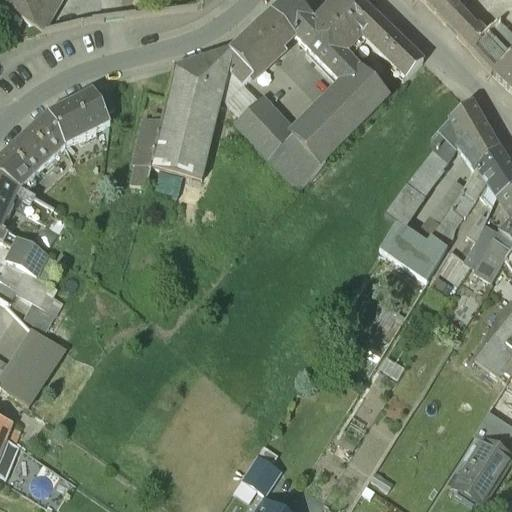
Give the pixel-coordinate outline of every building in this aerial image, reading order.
[(2,0),(1,2),(32,28),(49,0),(2,0)] [(291,0),(285,0),(230,53),(215,58),(229,73),(243,89),(296,40),(308,52),(326,35),(314,23),(313,23),(291,0)] [(355,0),(335,0),(314,23),(326,35),(345,55),(361,39),(405,82),(422,65),(355,0)] [(420,0),(457,38),(471,26),(453,6),(457,1),(460,5),(464,0),(420,0)] [(511,37),(498,24),(483,40),(471,26),(457,38),(470,52),(470,53),(491,75),(492,76),(511,95),(511,37)] [(345,55),(326,35),(308,52),(342,88),(359,70),(345,55)] [(215,58),(175,70),(164,119),(164,120),(151,172),(202,183),(229,73),(215,58)] [(292,139),(288,143),(321,173),(325,169),(322,167),(388,100),(359,70),(342,88),(292,139)] [(116,113),(105,91),(94,96),(104,118),(116,113)] [(93,94),(48,117),(64,150),(65,150),(109,128),(104,118),(94,96),(93,94)] [(321,173),(288,143),(292,139),(259,104),(235,127),(301,195),(321,173)] [(471,105),(448,125),(449,127),(461,146),(455,155),(473,178),(476,173),(483,163),(498,152),(471,105)] [(48,117),(0,161),(0,181),(19,193),(64,150),(48,117)] [(153,125),(145,123),(133,168),(135,169),(151,172),(164,120),(164,119),(154,117),(153,125)] [(449,127),(430,147),(435,153),(410,185),(410,184),(384,220),(395,227),(403,233),(404,231),(455,155),(461,146),(449,127)] [(511,191),(511,174),(498,153),(498,152),(483,163),(476,173),(484,185),(496,202),(511,191)] [(151,172),(135,169),(129,189),(146,192),(151,172)] [(455,206),(452,211),(463,219),(464,219),(474,202),(477,196),(484,185),(476,173),(473,178),(464,192),(455,206)] [(19,193),(0,181),(0,230),(5,220),(8,221),(13,211),(10,210),(15,198),(31,208),(34,203),(35,201),(19,193)] [(455,185),(421,231),(431,239),(440,227),(451,211),(452,211),(455,206),(464,192),(455,185)] [(496,202),(484,185),(477,196),(486,206),(488,205),(494,207),(496,202)] [(493,244),(491,246),(475,273),(473,277),(491,287),(503,267),(507,260),(511,254),(511,191),(496,202),(505,214),(504,215),(511,225),(493,244)] [(53,215),(34,203),(31,208),(25,218),(45,229),(53,215)] [(451,211),(440,227),(431,239),(430,240),(445,252),(451,243),(454,233),(463,219),(452,211),(451,211)] [(481,220),(466,239),(476,246),(483,231),(487,222),(481,220)] [(426,246),(404,231),(403,233),(395,227),(379,254),(426,286),(446,253),(430,240),(426,246)] [(483,231),(477,245),(476,246),(464,266),(470,270),(475,273),(491,246),(493,244),(490,242),(493,237),(483,231)] [(0,245),(4,247),(8,238),(0,232),(0,245)] [(18,244),(8,238),(4,247),(14,252),(18,244)] [(47,261),(18,244),(14,252),(7,267),(26,277),(50,290),(62,268),(47,261)] [(511,254),(507,260),(503,267),(511,279),(511,254)] [(450,256),(438,276),(457,290),(470,270),(464,266),(450,256)] [(50,290),(26,277),(21,285),(46,299),(50,290)] [(46,299),(21,285),(14,297),(16,298),(15,299),(54,321),(62,308),(46,299)] [(14,297),(0,289),(0,307),(8,312),(15,299),(16,298),(14,297)] [(511,316),(473,364),(497,383),(501,376),(511,360),(511,356),(503,349),(511,338),(511,316)] [(72,347),(53,335),(47,344),(66,356),(72,347)] [(10,371),(0,386),(0,393),(28,412),(66,356),(47,344),(33,336),(10,371)] [(511,338),(503,349),(511,356),(511,360),(501,376),(508,382),(509,381),(511,383),(511,338)] [(0,386),(10,371),(0,364),(0,386)] [(508,382),(501,376),(497,383),(504,389),(508,382)] [(511,438),(511,432),(491,419),(476,443),(482,447),(483,446),(498,455),(505,442),(508,444),(511,438)] [(0,456),(11,428),(0,424),(0,456)] [(482,455),(473,468),(468,465),(465,468),(468,470),(454,492),(481,508),(494,488),(499,487),(501,483),(500,478),(510,463),(498,455),(483,446),(482,447),(479,453),(482,455)] [(279,478),(256,463),(241,486),(264,501),(279,478)]
